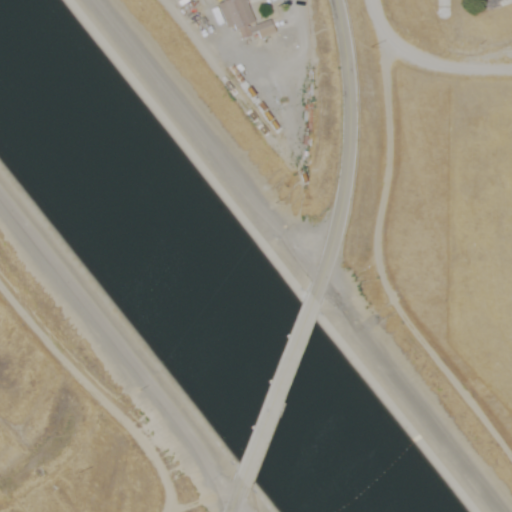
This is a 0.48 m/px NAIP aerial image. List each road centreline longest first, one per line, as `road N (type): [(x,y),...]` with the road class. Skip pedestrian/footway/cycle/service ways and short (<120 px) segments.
road 1 (tertiary): [(323,299),(347,222),(352,157),(353,105),(335,0)]
road 2 (tertiary): [(246,481),(323,299)]
road 3 (residential): [(511,69),(425,61),(395,36),(378,0)]
